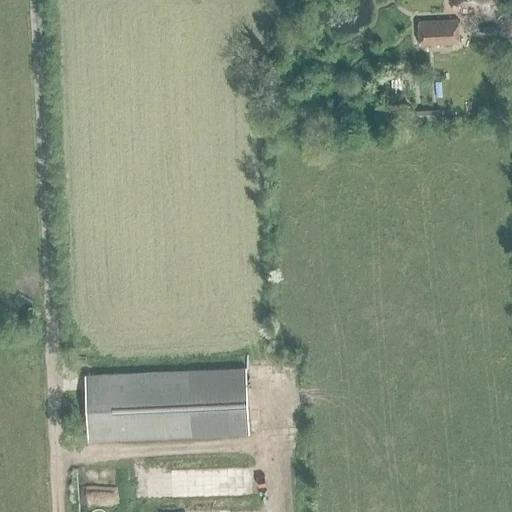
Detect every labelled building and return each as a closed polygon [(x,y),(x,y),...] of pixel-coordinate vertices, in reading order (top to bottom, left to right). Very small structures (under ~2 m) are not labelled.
[(458,44),(458,20),(418,21),(418,46),(458,44)] [(408,117),(408,103),(377,104),(377,119),(402,117),(408,117)] [(409,112),(410,126),(440,124),(439,110),(409,112)] [(249,434),(246,369),(84,376),(87,440),(249,434)] [(89,505),(121,504),(120,488),(89,489),(89,505)]
